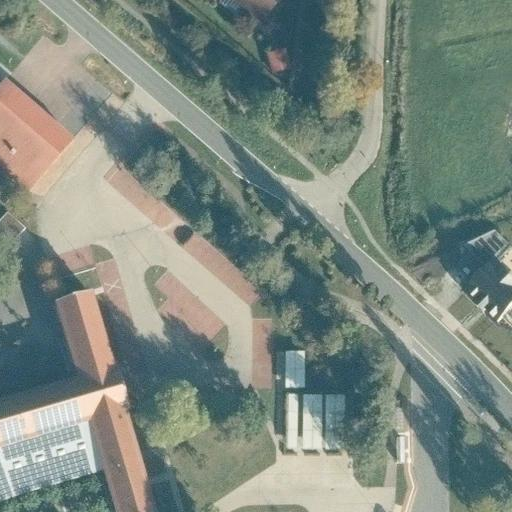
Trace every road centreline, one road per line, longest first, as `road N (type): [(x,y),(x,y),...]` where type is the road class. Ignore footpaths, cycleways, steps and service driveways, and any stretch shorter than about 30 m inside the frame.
road 1 (tertiary): [(302,209),(51,0)]
road 2 (tertiary): [(511,413),(302,209)]
road 3 (residential): [(302,209),(363,156),(379,0)]
